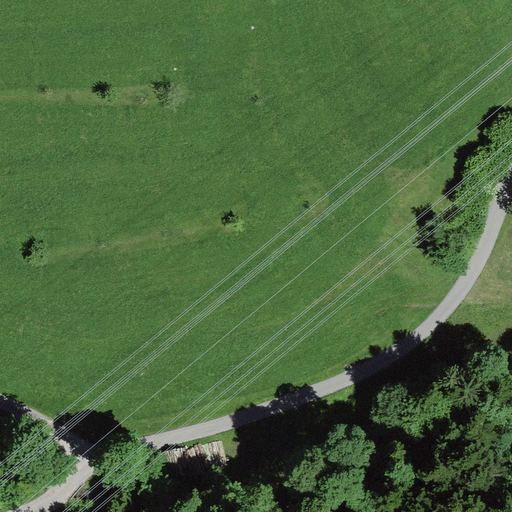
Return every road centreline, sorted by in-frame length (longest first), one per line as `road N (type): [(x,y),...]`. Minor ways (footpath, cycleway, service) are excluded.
road 1 (unclassified): [(5,511),(74,478),(374,370),(419,343),(472,280),(511,189)]
road 2 (track): [(0,404),(68,441),(137,443),(207,428)]
